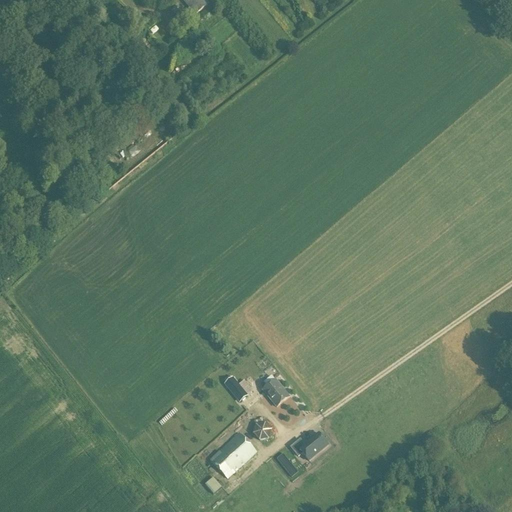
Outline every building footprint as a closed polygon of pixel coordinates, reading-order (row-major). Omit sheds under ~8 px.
[(182,0),(195,15),(208,5),(203,0),(182,0)] [(40,85),(41,83),(36,81),(35,84),(34,83),(32,88),(39,90),(41,85),(40,85)] [(276,382),(272,377),(264,383),(268,388),(263,392),(277,409),(290,398),(276,381),(276,382)] [(226,384),(240,403),(248,397),(233,379),(226,384)] [(256,425),(253,434),(259,441),(269,440),(272,431),(265,424),(256,425)] [(300,441),(291,448),(299,458),(303,454),(309,461),(328,446),(319,434),(304,446),(300,441)] [(228,480),(257,454),(240,435),(211,462),(228,480)] [(213,479),(205,486),(214,496),(222,489),(213,479)]
